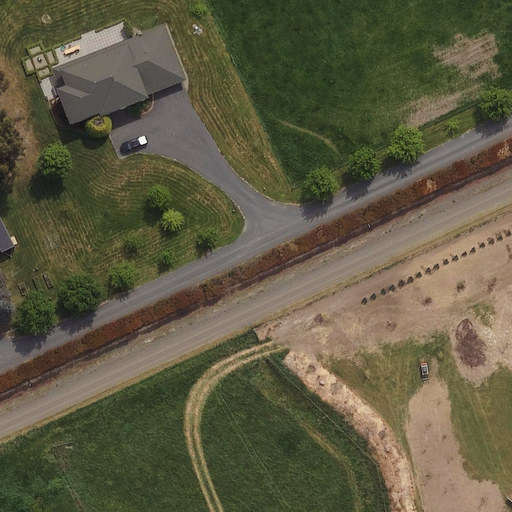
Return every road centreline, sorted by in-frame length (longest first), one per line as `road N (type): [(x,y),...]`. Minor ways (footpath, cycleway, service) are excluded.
road 1 (unknown): [(511,113),(0,352)]
road 2 (unknown): [(511,180),(0,415)]
